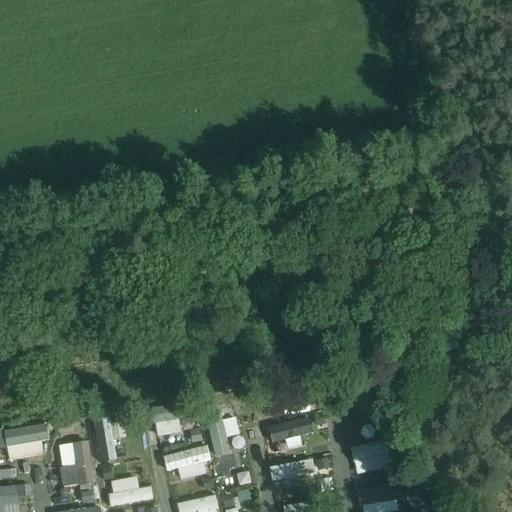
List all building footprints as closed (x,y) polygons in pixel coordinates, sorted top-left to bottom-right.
[(306,385),(272,390),(274,403),(284,401),(287,416),(311,412),(306,385)] [(224,406),(240,400),(235,386),(219,392),(224,406)] [(158,439),(181,434),(179,421),(197,417),(194,402),(151,410),(154,426),(156,425),(158,439)] [(220,408),(204,412),(215,459),(231,455),(227,440),(240,437),(235,419),(223,421),(220,408)] [(306,422),(269,432),(272,444),(309,433),(306,422)] [(84,423),(69,425),(75,470),(91,467),(84,423)] [(140,426),(124,426),(124,458),(140,458),(140,426)] [(46,427),(4,433),(6,449),(16,447),(49,442),(46,427)] [(395,440),(352,449),(355,464),(398,455),(395,440)] [(210,461),(207,449),(163,459),(166,471),(185,467),(187,477),(206,473),(204,462),(210,461)] [(312,461),(270,470),(273,483),(315,475),(312,461)] [(366,468),(353,472),(356,484),(369,481),(366,468)] [(251,469),(238,471),(240,485),(253,483),(251,469)] [(114,497),(108,498),(110,509),(152,501),(150,489),(139,491),(136,479),(111,484),(114,497)] [(401,485),(357,493),(360,508),(404,501),(401,485)] [(217,511),(218,511),(221,510),(218,496),(176,507),(177,511),(217,511)] [(283,511),(318,511),(316,502),(283,508),(283,511)]
